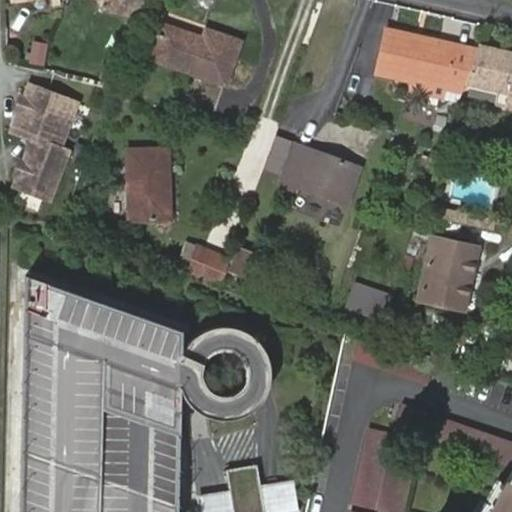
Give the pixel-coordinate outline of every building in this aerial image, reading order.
[(12,0),(12,3),(30,0),(103,0),(101,11),(128,16),(130,0),(12,0)] [(143,0),(130,0),(128,16),(137,18),(143,0)] [(159,19),(147,59),(226,87),(242,39),(202,25),(200,35),(159,19)] [(462,95),(464,87),(476,52),(389,32),(380,76),(462,95)] [(511,53),(478,46),(476,52),(464,87),(497,94),(507,96),(504,110),(511,111),(511,53)] [(74,103),(28,85),(10,132),(31,139),(13,187),(48,200),(66,151),(57,148),(74,103)] [(507,96),(497,94),(495,108),(504,110),(507,96)] [(170,186),(169,145),(122,147),(126,222),(164,222),(163,187),(170,186)] [(321,163),(322,159),(293,148),(278,189),(293,195),(296,190),(343,207),(355,170),(337,164),(335,168),(321,163)] [(337,164),(322,159),(321,163),(335,168),(337,164)] [(163,187),(164,222),(172,221),(170,186),(163,187)] [(447,209),(444,223),(455,226),(458,212),(447,209)] [(455,226),(492,235),(496,220),(458,212),(455,226)] [(492,235),(503,238),(504,234),(507,223),(496,220),(492,235)] [(479,247),(428,233),(411,299),(463,310),(479,247)] [(226,272),(232,255),(196,242),(188,263),(225,277),(226,272)] [(226,272),(257,283),(268,258),(235,245),(232,255),(226,272)] [(194,339),(194,340),(195,324),(28,264),(22,511),(186,511),(191,406),(201,407),(224,421),(258,409),(272,384),(273,376),(261,342),(228,327),(210,330),(194,339)] [(366,313),(375,291),(351,280),(342,302),(366,313)] [(434,359),(369,338),(361,362),(426,383),(434,359)] [(511,443),(399,402),(392,424),(511,467),(511,443)] [(371,428),(352,503),(387,511),(401,511),(419,440),(371,428)] [(265,511),(258,465),(228,469),(235,511),(265,511)]
